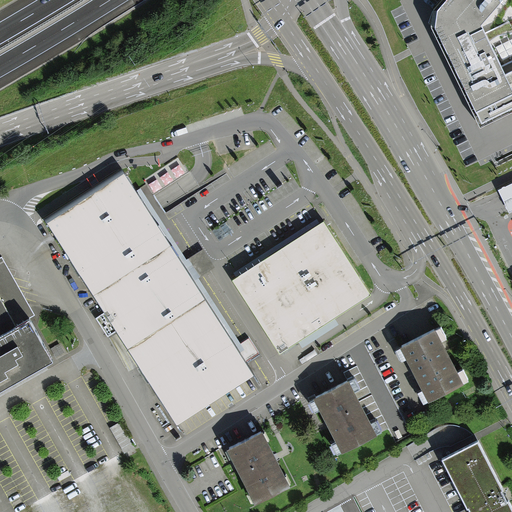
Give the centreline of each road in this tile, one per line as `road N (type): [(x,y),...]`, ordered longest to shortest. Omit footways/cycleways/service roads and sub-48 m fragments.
road 1 (primary): [(318,72),(511,386)]
road 2 (residential): [(161,463),(409,304),(398,279)]
road 3 (primary): [(511,337),(353,65)]
road 4 (residential): [(161,463),(78,316),(0,208)]
road 5 (motorway): [(0,137),(225,61)]
road 6 (unknown): [(511,132),(487,143),(472,137),(420,19),(420,0)]
road 7 (motorway): [(0,66),(109,0)]
